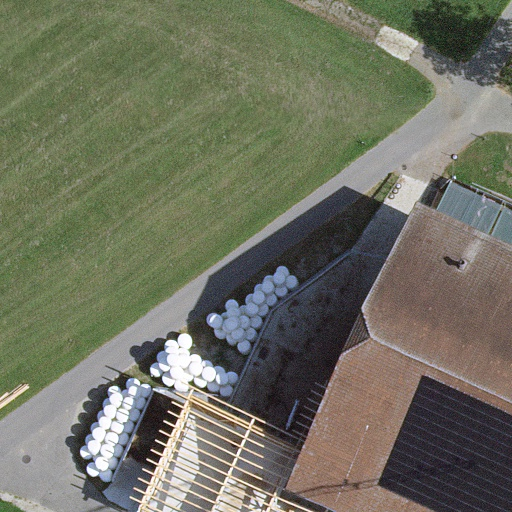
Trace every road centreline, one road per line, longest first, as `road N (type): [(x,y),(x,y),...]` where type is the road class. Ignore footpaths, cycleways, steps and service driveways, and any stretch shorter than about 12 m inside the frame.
road 1 (unclassified): [(0,445),(469,98)]
road 2 (track): [(469,98),(314,0)]
